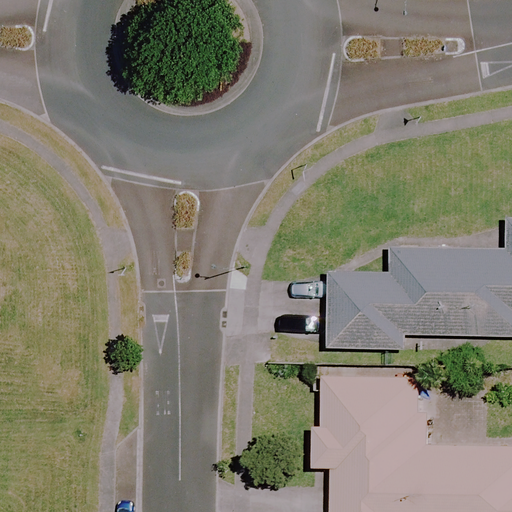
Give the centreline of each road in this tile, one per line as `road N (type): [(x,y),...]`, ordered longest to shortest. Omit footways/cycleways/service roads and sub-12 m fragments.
road 1 (residential): [(181,511),(181,147)]
road 2 (residential): [(511,42),(297,48)]
road 3 (residential): [(297,48),(271,109),(215,144),(181,147)]
road 4 (residential): [(181,147),(149,141),(98,103),(77,42)]
